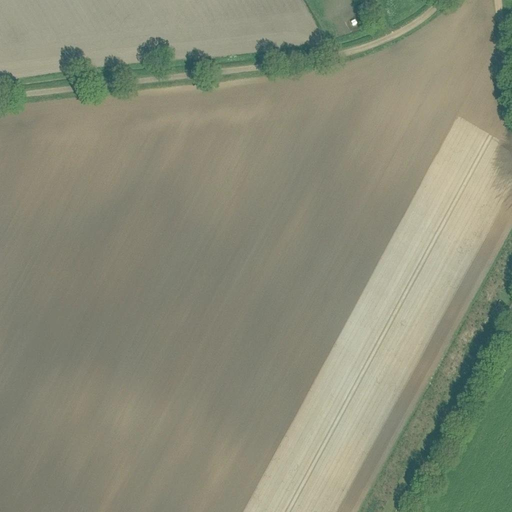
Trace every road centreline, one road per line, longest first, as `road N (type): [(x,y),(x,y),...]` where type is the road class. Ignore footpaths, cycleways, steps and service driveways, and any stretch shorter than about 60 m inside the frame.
road 1 (unclassified): [(0,97),(351,51),(390,37),(441,0)]
road 2 (track): [(511,304),(400,511)]
